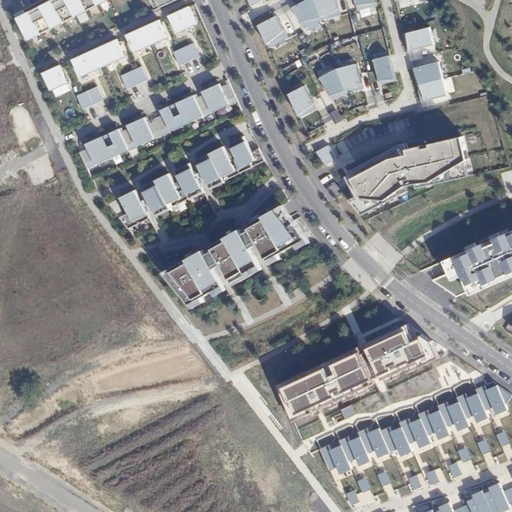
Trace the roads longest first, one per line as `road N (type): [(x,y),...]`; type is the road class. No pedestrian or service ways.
road 1 (residential): [(242,59),(0,173)]
road 2 (residential): [(466,339),(351,247),(288,159)]
road 3 (residential): [(386,0),(406,94),(288,159)]
road 4 (residential): [(367,511),(511,462)]
